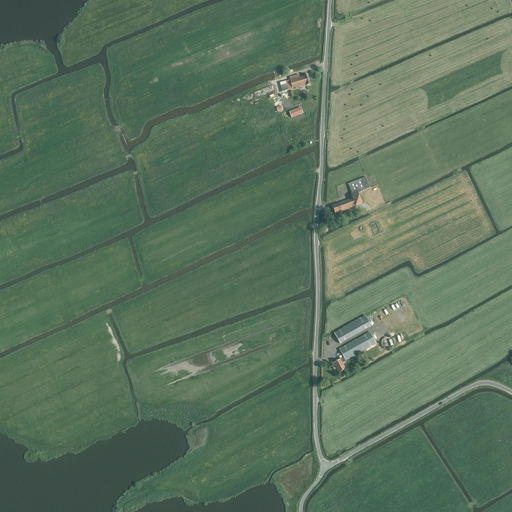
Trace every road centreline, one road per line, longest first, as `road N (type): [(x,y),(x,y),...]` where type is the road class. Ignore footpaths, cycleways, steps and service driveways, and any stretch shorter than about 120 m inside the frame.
road 1 (unclassified): [(325,467),(316,422),(316,235),(330,0)]
road 2 (unclassified): [(325,467),(478,384),(511,392)]
road 3 (track): [(124,158),(160,130),(272,83)]
